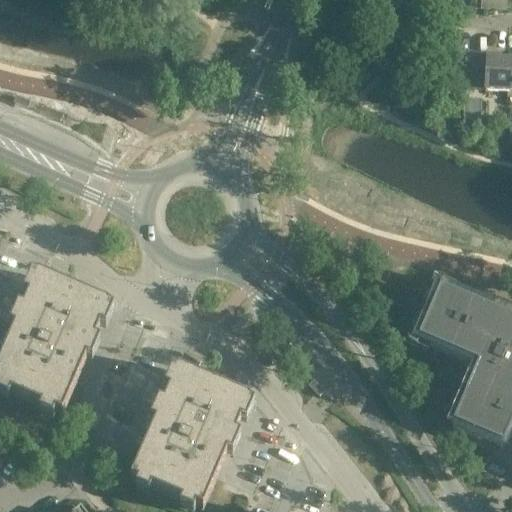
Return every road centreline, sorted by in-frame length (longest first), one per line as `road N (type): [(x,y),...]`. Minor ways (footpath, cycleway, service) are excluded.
road 1 (secondary): [(469,511),(275,229)]
road 2 (secondary): [(245,288),(270,300),(333,362),(433,511)]
road 3 (unclassified): [(368,511),(251,366),(185,322)]
road 4 (unclassified): [(292,0),(213,188)]
road 5 (unclassified): [(90,456),(134,437),(185,322)]
road 6 (unclassified): [(133,297),(93,378),(90,456)]
road 7 (unclassified): [(0,208),(133,297)]
road 8 (secondary): [(151,170),(102,162),(0,125)]
road 9 (secondary): [(0,147),(126,223)]
